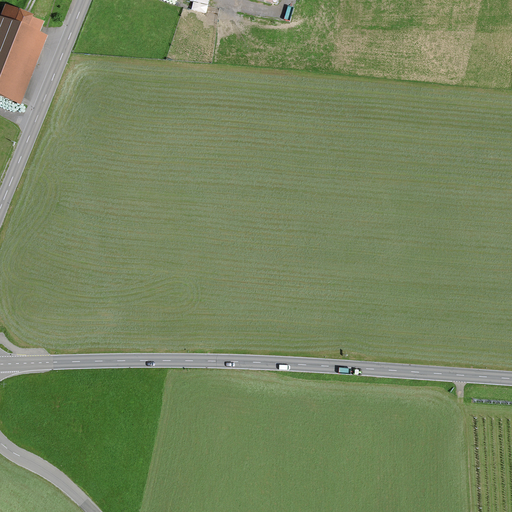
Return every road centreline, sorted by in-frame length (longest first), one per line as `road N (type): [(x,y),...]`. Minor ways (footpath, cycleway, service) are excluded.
road 1 (secondary): [(511,379),(210,361),(0,363)]
road 2 (tertiary): [(83,0),(0,207)]
